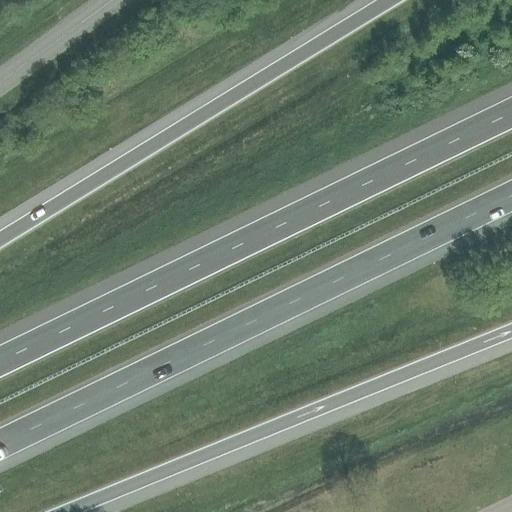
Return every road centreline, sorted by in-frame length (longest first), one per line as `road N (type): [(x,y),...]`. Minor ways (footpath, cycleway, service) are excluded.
road 1 (motorway): [(0,445),(511,197)]
road 2 (motorway): [(511,111),(0,359)]
road 3 (motorway): [(66,511),(511,331)]
road 4 (motorway): [(394,0),(0,242)]
road 5 (secondary): [(0,81),(112,0)]
